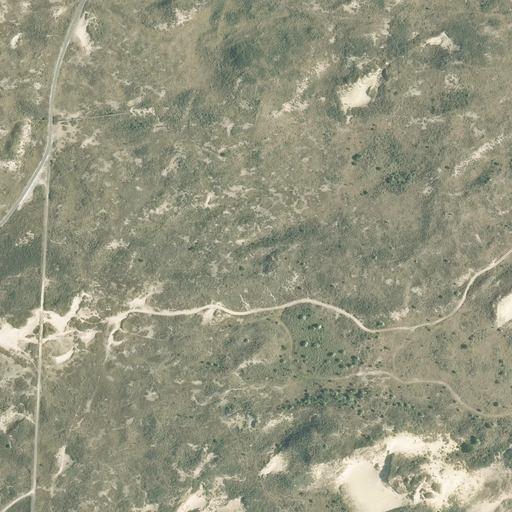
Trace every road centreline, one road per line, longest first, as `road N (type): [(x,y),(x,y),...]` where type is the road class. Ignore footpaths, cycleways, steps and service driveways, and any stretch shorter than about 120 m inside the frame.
road 1 (unknown): [(107,321),(137,310),(210,306),(236,313),(305,300),(372,331),(419,326),(450,315),(474,277),(511,250)]
road 2 (track): [(32,511),(48,147)]
